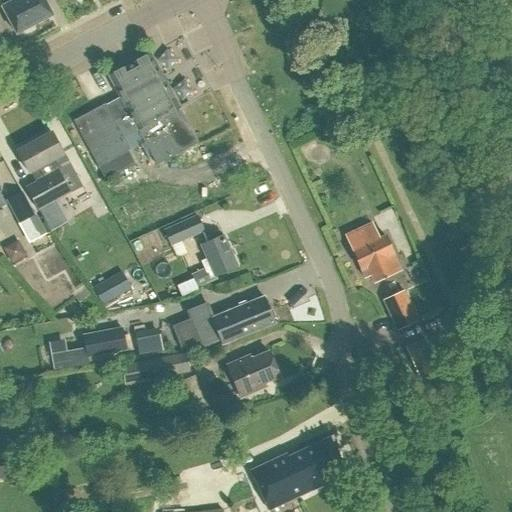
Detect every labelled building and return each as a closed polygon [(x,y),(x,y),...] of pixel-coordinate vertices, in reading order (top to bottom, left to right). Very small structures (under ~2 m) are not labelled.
[(1,7),(16,34),(52,16),(43,0),(0,0),(0,3),(2,7),(1,7)] [(179,108),(150,54),(108,76),(119,96),(73,121),(98,167),(130,150),(124,138),(136,131),(154,165),(198,141),(180,108),(179,109),(179,108)] [(29,173),(30,172),(36,183),(27,188),(38,210),(81,187),(63,154),(75,148),(63,127),(17,152),(29,173)] [(20,192),(7,199),(18,222),(20,221),(32,214),(20,192)] [(32,214),(20,221),(31,241),(48,233),(37,212),(32,214)] [(191,276),(197,288),(216,279),(215,276),(236,267),(223,236),(207,243),(202,232),(203,232),(196,217),(163,231),(170,246),(201,232),(206,244),(200,246),(210,267),(191,276)] [(344,236),(363,277),(370,274),(373,281),(394,272),(387,256),(393,254),(384,235),(377,238),(376,234),(375,234),(371,224),(344,236)] [(121,272),(92,289),(102,305),(130,288),(121,272)] [(384,301),(397,330),(417,321),(404,292),(384,301)] [(191,321),(173,329),(182,350),(199,342),(202,349),(221,341),(227,338),(229,342),(274,323),(273,319),(274,316),(272,311),(269,310),(264,297),(247,304),(244,303),(239,305),(237,308),(212,319),(206,305),(187,313),(191,321)] [(121,328),(81,336),(84,348),(86,358),(126,350),(121,328)] [(84,348),(50,354),(53,371),(87,365),(86,358),(84,348)] [(258,386),(279,377),(268,352),(251,359),(250,355),(226,366),(240,398),(259,390),(258,386)] [(288,457),(287,454),(250,471),(268,510),(329,482),(327,478),(346,469),(331,437),(288,457)]
